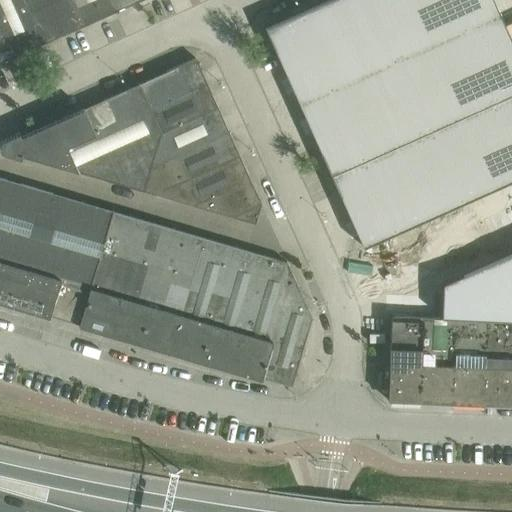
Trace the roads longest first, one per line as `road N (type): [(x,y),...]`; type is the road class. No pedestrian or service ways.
road 1 (unclassified): [(0,344),(336,427)]
road 2 (unclassified): [(323,261),(0,164)]
road 3 (unclassified): [(323,261),(211,17)]
road 4 (unclassified): [(0,112),(211,17)]
road 5 (motorway): [(206,511),(0,469)]
road 6 (unclassified): [(336,427),(511,431)]
road 7 (unclassified): [(336,427),(348,314),(323,261)]
